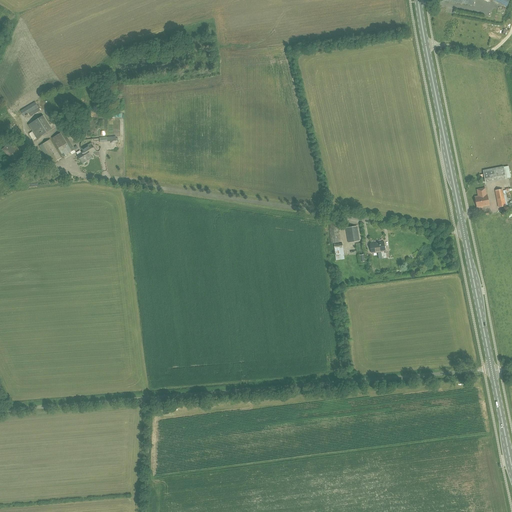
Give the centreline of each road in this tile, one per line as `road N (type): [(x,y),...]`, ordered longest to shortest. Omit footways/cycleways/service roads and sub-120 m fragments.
road 1 (unclassified): [(0,411),(492,370)]
road 2 (unclassified): [(464,230),(109,180)]
road 3 (secondary): [(464,230),(417,0)]
road 4 (secondary): [(492,370),(464,230)]
